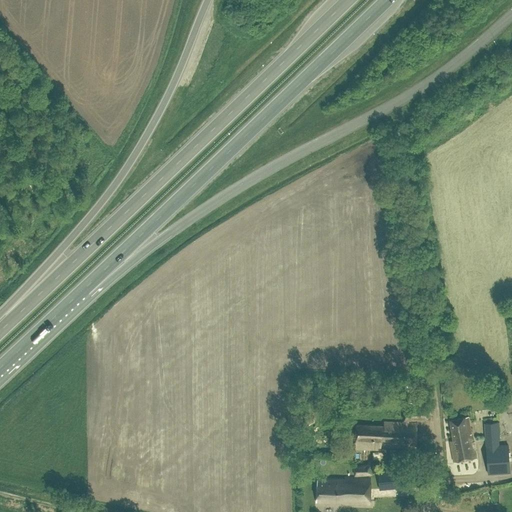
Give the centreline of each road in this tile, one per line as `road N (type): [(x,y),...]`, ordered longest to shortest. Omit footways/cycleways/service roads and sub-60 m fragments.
road 1 (trunk): [(84,288),(250,179),(418,90),(511,13)]
road 2 (trunk): [(348,0),(0,330)]
road 3 (trunk): [(84,288),(385,0)]
road 4 (unclassified): [(424,511),(439,445),(388,135)]
road 5 (trunk): [(206,0),(155,119),(101,202),(0,316)]
